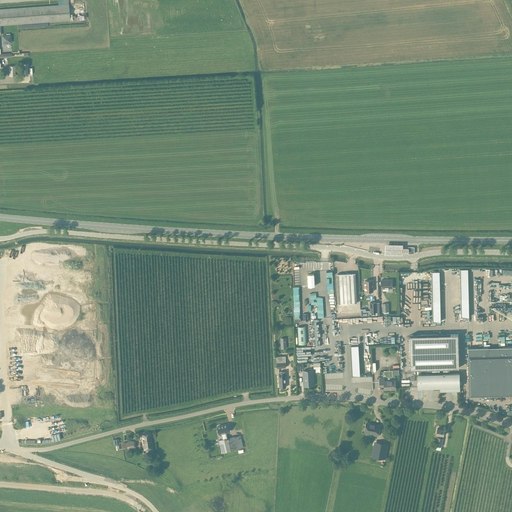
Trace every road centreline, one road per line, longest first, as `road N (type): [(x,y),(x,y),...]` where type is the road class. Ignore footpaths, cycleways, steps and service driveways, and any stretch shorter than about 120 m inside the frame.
road 1 (unclassified): [(511,426),(435,407),(285,398),(46,449),(0,447)]
road 2 (unclassified): [(0,239),(54,231),(394,258),(511,253)]
road 3 (secondary): [(511,241),(348,240),(0,217)]
road 4 (unclassified): [(146,511),(96,490),(0,484)]
